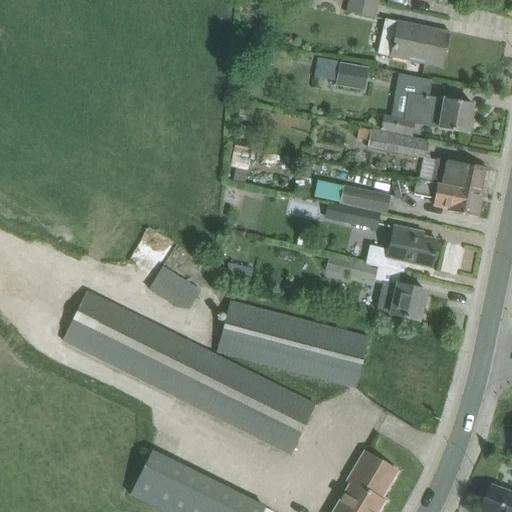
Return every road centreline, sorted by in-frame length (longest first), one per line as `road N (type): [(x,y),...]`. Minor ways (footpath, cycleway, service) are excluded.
road 1 (secondary): [(430,511),(483,355)]
road 2 (secondary): [(483,355),(511,224)]
